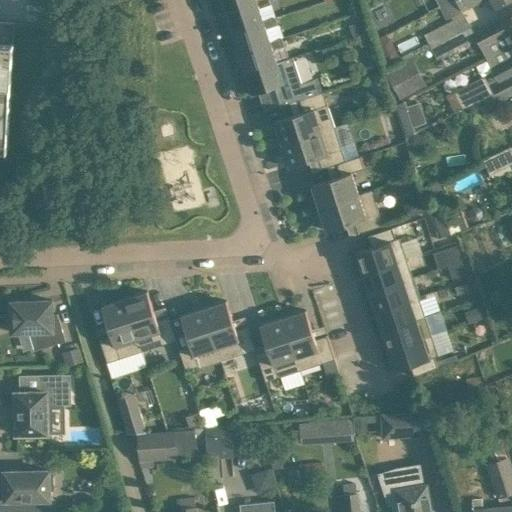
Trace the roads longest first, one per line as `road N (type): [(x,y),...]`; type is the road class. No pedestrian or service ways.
road 1 (residential): [(252,246),(257,233),(181,0)]
road 2 (residential): [(0,259),(252,246)]
road 3 (residential): [(379,387),(338,266),(252,246)]
